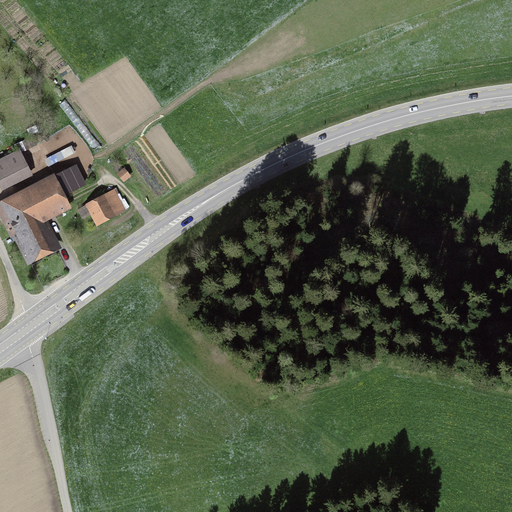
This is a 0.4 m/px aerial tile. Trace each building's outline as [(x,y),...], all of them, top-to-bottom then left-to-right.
[(26,149),(35,145),(32,138),(23,142),(26,149)] [(73,152),(71,147),(46,160),(49,165),(73,152)] [(0,182),(27,169),(19,153),(0,162),(0,182)] [(17,231),(30,257),(53,246),(40,220),(69,206),(63,195),(84,185),(75,167),(0,205),(0,213),(10,235),(17,231)] [(125,169),(118,175),(122,180),(129,174),(125,169)] [(114,191),(79,210),(83,217),(94,212),(99,221),(123,208),(114,191)]
